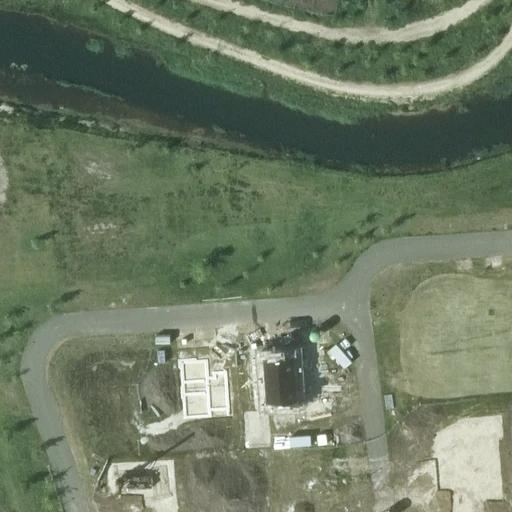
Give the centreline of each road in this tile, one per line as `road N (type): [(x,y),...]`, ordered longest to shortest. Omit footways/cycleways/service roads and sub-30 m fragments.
road 1 (residential): [(75,511),(26,371),(34,341),(60,321),(353,302)]
road 2 (residential): [(381,511),(353,302)]
road 3 (residential): [(353,302),(361,270),(388,247),(511,240)]
